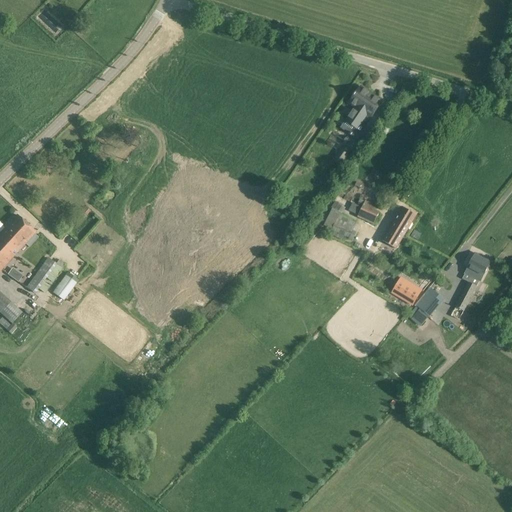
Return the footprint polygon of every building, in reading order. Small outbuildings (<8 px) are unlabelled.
[(79,29),(73,24),(70,28),(76,33),(79,29)] [(357,108),(345,127),(352,132),(350,135),(358,141),(367,129),(362,126),(369,116),(371,118),(383,102),(361,87),(350,103),(355,107),(357,108)] [(343,148),(334,162),(341,167),(351,153),(343,148)] [(394,193),(399,186),(392,182),(387,189),(394,193)] [(354,203),(350,211),(359,215),(358,215),(358,217),(374,225),(380,212),(375,210),(377,206),(366,201),(362,207),(354,203)] [(335,203),(331,208),(335,211),(341,214),(344,209),(339,205),(335,203)] [(417,216),(403,207),(383,241),(396,249),(417,216)] [(86,208),(81,213),(82,214),(85,216),(89,211),(86,208)] [(339,214),(329,234),(341,240),(343,235),(349,238),(356,223),(339,214)] [(0,272),(26,244),(29,247),(38,237),(35,234),(36,233),(16,215),(5,227),(4,226),(4,224),(1,222),(0,221),(0,231),(1,232),(0,232),(0,272)] [(491,262),(476,253),(465,275),(463,279),(468,282),(455,307),(451,316),(460,321),(464,312),(477,287),(479,282),(480,282),(491,262)] [(47,259),(26,288),(35,294),(38,288),(44,293),(62,269),(47,259)] [(17,282),(22,275),(11,268),(6,274),(17,282)] [(77,284),(66,276),(53,293),(64,301),(77,284)] [(422,291),(401,279),(393,293),(413,306),(422,291)] [(422,328),(442,299),(428,289),(408,319),(422,328)] [(0,292),(0,313),(10,303),(0,292)] [(10,325),(2,318),(0,320),(0,324),(6,330),(10,325)] [(12,325),(6,331),(10,336),(17,329),(12,325)]
